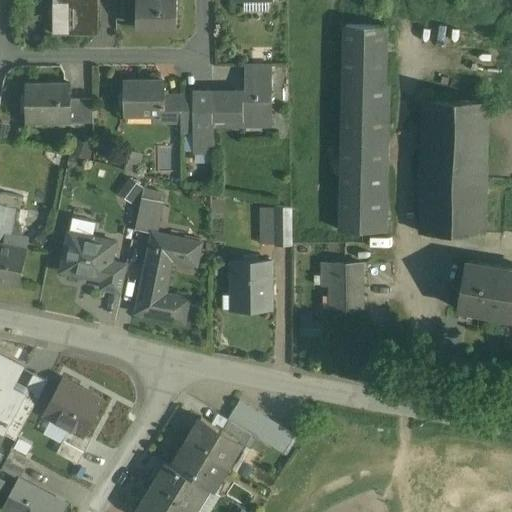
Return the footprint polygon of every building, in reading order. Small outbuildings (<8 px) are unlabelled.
[(53,0),(54,2),(57,2),(57,0),(73,0),(74,32),(70,33),(70,34),(98,34),(98,0),(53,0)] [(73,0),(57,0),(57,2),(54,2),(54,34),(70,34),(70,33),(74,32),(73,0)] [(138,0),(138,26),(177,26),(177,0),(138,0)] [(268,0),(244,0),(245,7),(247,10),(266,10),(269,7),(268,0)] [(385,26),(346,25),(344,83),(384,84),(385,26)] [(246,94),(214,95),(214,94),(213,94),(213,125),(214,125),(244,125),(244,120),(272,120),(271,65),(245,65),(246,94)] [(165,81),(124,82),(125,110),(154,110),(154,121),(181,121),(181,96),(165,97),(165,81)] [(71,82),(27,82),(27,122),(71,122),(71,98),(71,82)] [(384,84),(344,83),(341,231),(362,231),(381,231),(384,84)] [(213,94),(181,94),(181,96),(181,121),(182,131),(193,131),(194,151),(214,151),(214,125),(213,125),(213,94)] [(93,98),(71,98),(71,122),(93,122),(93,98)] [(489,102),(424,101),(421,232),(486,233),(489,102)] [(156,200),(142,197),(135,229),(149,233),(156,200)] [(156,200),(149,233),(153,233),(160,234),(167,203),(156,200)] [(16,208),(0,204),(0,220),(13,223),(16,208)] [(291,218),(276,218),(276,245),(291,244),(291,243),(291,218)] [(13,223),(0,220),(0,245),(5,246),(7,236),(11,236),(13,223)] [(92,229),(71,225),(70,233),(90,237),(92,229)] [(90,237),(70,233),(62,271),(88,276),(89,272),(109,276),(106,290),(122,293),(128,263),(112,260),(116,242),(90,237)] [(160,234),(153,233),(138,304),(162,309),(165,294),(173,260),(197,265),(201,243),(160,234)] [(511,236),(503,235),(500,250),(511,252),(511,236)] [(0,245),(0,279),(19,284),(26,250),(5,246),(0,245)] [(271,261),(232,261),(233,295),(241,295),(241,309),(272,309),(271,261)] [(511,268),(466,261),(458,308),(511,317),(511,268)] [(363,262),(322,263),(322,284),(330,284),(330,308),(355,307),(354,286),(363,285),(363,262)] [(189,299),(165,294),(162,309),(138,304),(136,313),(184,323),(189,299)] [(302,314),(302,334),(323,334),(323,314),(302,314)] [(24,367),(0,354),(0,422),(7,427),(23,397),(24,395),(23,394),(12,388),(24,367)] [(34,373),(23,394),(24,395),(23,397),(35,404),(48,381),(34,373)] [(109,396),(63,373),(43,411),(89,435),(109,396)] [(296,435),(239,401),(228,420),(230,421),(231,421),(273,447),(284,454),(296,435)] [(224,431),(201,417),(187,441),(228,466),(242,443),(242,442),(224,431)] [(273,447),(231,421),(230,421),(224,431),(242,442),(242,443),(250,448),(266,458),(273,447)] [(228,466),(187,441),(172,465),(208,487),(213,490),(214,489),(208,486),(213,476),(219,480),(228,466)] [(242,443),(228,466),(236,471),(237,471),(250,448),(242,443)] [(30,460),(11,450),(1,470),(20,479),(30,460)] [(172,465),(167,462),(153,486),(194,511),(208,487),(172,465)] [(20,479),(2,511),(61,511),(66,504),(20,479)] [(192,511),(194,511),(153,486),(137,511),(138,511),(192,511)]
